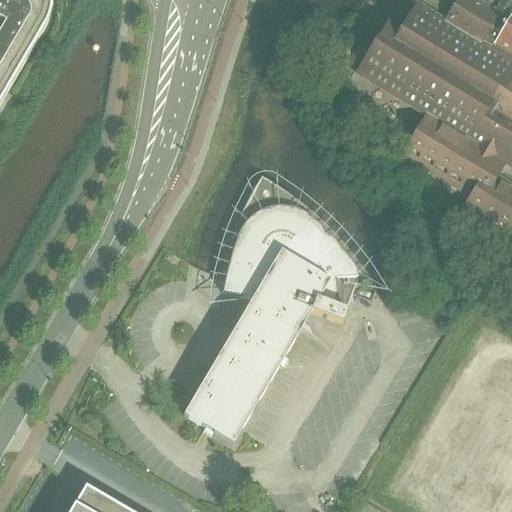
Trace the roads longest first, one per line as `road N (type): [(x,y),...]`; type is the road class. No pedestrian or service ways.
road 1 (tertiary): [(120,224),(146,191),(210,0)]
road 2 (tertiary): [(0,434),(120,224)]
road 3 (tertiary): [(164,0),(141,151),(120,224)]
